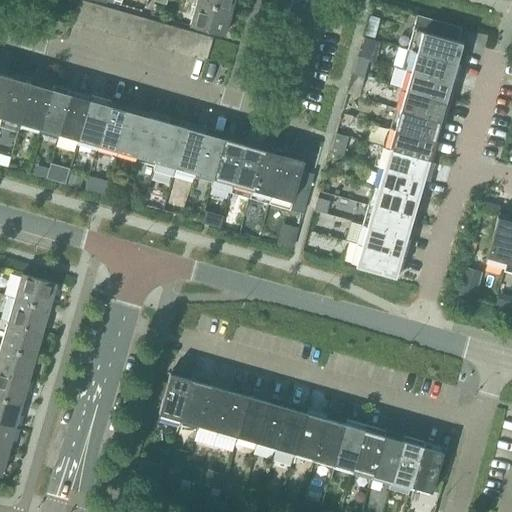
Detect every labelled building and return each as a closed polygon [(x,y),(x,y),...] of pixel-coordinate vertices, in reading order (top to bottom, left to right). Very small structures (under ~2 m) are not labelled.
[(78,0),(73,22),(84,25),(91,2),(82,0),(78,0)] [(232,9),(198,0),(197,0),(190,24),(225,34),(232,9)] [(198,0),(232,9),(234,0),(198,0)] [(84,25),(95,28),(102,5),(91,2),(84,25)] [(95,28),(107,32),(113,9),(102,5),(95,28)] [(107,32),(118,35),(124,12),(113,9),(107,32)] [(118,35),(129,38),(135,15),(124,12),(118,35)] [(417,14),(408,49),(457,63),(463,42),(458,40),(462,27),(417,14)] [(129,38),(140,41),(146,18),(135,15),(129,38)] [(369,15),(364,35),(374,37),(379,18),(369,15)] [(140,41),(151,44),(157,21),(146,18),(140,41)] [(151,44),(162,48),(168,25),(157,21),(151,44)] [(162,48),(173,51),(179,28),(168,25),(162,48)] [(173,51),(184,54),(190,31),(179,28),(173,51)] [(184,54),(195,57),(202,34),(190,31),(184,54)] [(202,34),(195,57),(206,60),(213,37),(202,34)] [(364,37),(359,54),(374,58),(379,41),(364,37)] [(408,49),(402,68),(407,69),(451,82),(457,63),(408,49)] [(407,69),(401,89),(406,90),(446,101),(451,82),(407,69)] [(0,115),(2,117),(14,76),(0,72),(0,115)] [(0,125),(19,131),(21,122),(33,82),(14,76),(2,117),(0,123),(0,125)] [(21,122),(41,128),(52,87),(33,82),(21,122)] [(41,128),(60,133),(71,93),(52,87),(41,128)] [(406,90),(400,109),(440,121),(446,101),(406,90)] [(60,133),(79,139),(90,99),(71,93),(60,133)] [(79,139),(98,144),(110,104),(90,99),(79,139)] [(98,144),(117,150),(129,110),(110,104),(98,144)] [(400,109),(394,128),(435,140),(440,121),(400,109)] [(117,150),(137,155),(148,115),(129,110),(117,150)] [(137,155),(156,161),(167,121),(148,115),(137,155)] [(172,175),(175,166),(187,126),(167,121),(156,161),(153,170),(172,175)] [(175,166),(194,172),(206,132),(187,126),(175,166)] [(394,128),(389,148),(429,159),(435,140),(394,128)] [(194,172),(214,177),(225,137),(206,132),(194,172)] [(336,133),(330,151),(341,154),(346,136),(336,133)] [(214,177),(211,186),(230,192),(244,143),(225,137),(214,177)] [(230,192),(249,197),(263,148),(244,143),(230,192)] [(263,148),(249,197),(269,203),(283,154),(263,148)] [(389,148),(383,167),(424,178),(429,159),(389,148)] [(304,160),(303,159),(283,154),(269,203),(290,209),(290,208),(303,212),(313,177),(300,174),(301,170),(304,160)] [(383,167),(378,186),(418,197),(424,178),(383,167)] [(71,172),(69,182),(81,185),(84,175),(71,172)] [(101,179),(97,191),(105,193),(108,181),(101,179)] [(378,186),(372,205),(413,217),(418,197),(378,186)] [(317,198),(314,209),(326,213),(329,202),(317,198)] [(372,205),(367,224),(407,236),(413,217),(372,205)] [(486,255),(507,261),(511,243),(511,219),(497,215),(486,255)] [(367,224),(361,244),(401,255),(407,236),(367,224)] [(296,233),(283,229),(279,243),(292,246),(296,233)] [(401,255),(361,244),(355,265),(395,276),(401,255)] [(22,273),(15,297),(49,307),(56,283),(22,273)] [(462,282),(459,294),(473,298),(476,286),(462,282)] [(15,297),(8,321),(43,331),(49,307),(15,297)] [(8,321),(1,345),(36,355),(43,331),(8,321)] [(1,345),(0,348),(0,370),(29,379),(36,355),(1,345)] [(0,370),(0,396),(22,402),(29,379),(0,370)] [(159,412),(180,418),(191,378),(170,372),(159,412)] [(180,418),(199,424),(211,384),(191,378),(180,418)] [(158,379),(153,395),(162,398),(167,382),(158,379)] [(199,424),(218,429),(230,389),(211,384),(199,424)] [(218,429),(237,435),(249,395),(230,389),(218,429)] [(237,435),(257,440),(268,400),(249,395),(237,435)] [(0,396),(0,421),(15,426),(22,402),(0,396)] [(257,440),(276,446),(287,406),(268,400),(257,440)] [(276,446),(295,451),(307,411),(287,406),(276,446)] [(295,451),(314,457),(326,417),(307,411),(295,451)] [(314,457),(334,462),(345,422),(326,417),(314,457)] [(0,421),(0,447),(8,450),(15,426),(0,421)] [(334,462),(353,468),(364,428),(345,422),(334,462)] [(353,468),(372,473),(384,433),(364,428),(353,468)] [(372,473),(391,479),(403,439),(384,433),(372,473)] [(422,444),(403,439),(391,479),(388,489),(408,494),(410,485),(422,444)] [(443,451),(422,444),(410,485),(432,491),(432,490),(440,492),(443,481),(435,479),(443,451)] [(8,450),(0,447),(0,474),(1,475),(8,450)] [(187,468),(184,478),(192,480),(199,482),(202,473),(187,468)] [(165,475),(162,484),(174,488),(177,478),(165,475)] [(207,475),(205,484),(212,487),(220,489),(223,479),(207,475)] [(244,487),(241,496),(256,501),(259,491),(244,487)] [(266,493),(263,503),(279,507),(281,498),(266,493)] [(228,495),(225,502),(237,506),(239,498),(228,495)] [(282,498),(279,507),(295,511),(298,502),(282,498)] [(302,501),(300,509),(307,511),(309,507),(307,503),(302,501)]
